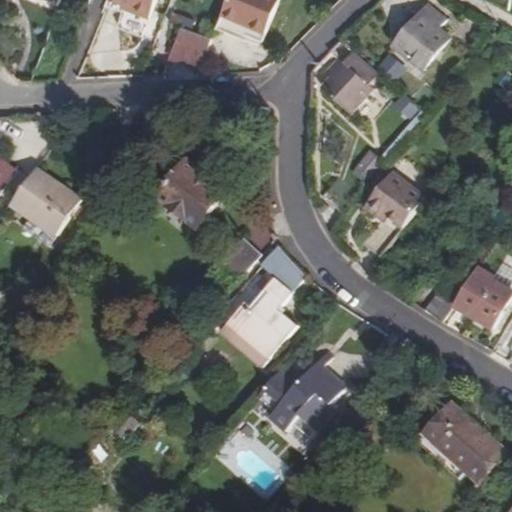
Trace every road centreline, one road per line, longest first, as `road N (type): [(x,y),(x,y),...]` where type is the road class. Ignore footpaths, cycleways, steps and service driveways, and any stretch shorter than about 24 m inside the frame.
road 1 (residential): [(511,381),(334,269),(297,219),(287,83)]
road 2 (residential): [(287,83),(2,96)]
